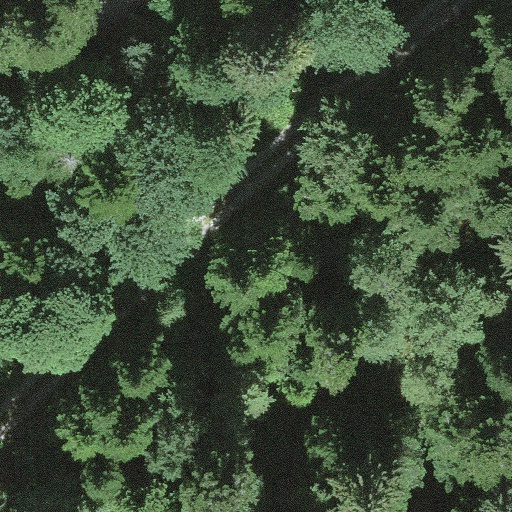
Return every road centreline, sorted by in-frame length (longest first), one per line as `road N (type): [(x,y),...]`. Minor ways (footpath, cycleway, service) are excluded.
road 1 (track): [(0,413),(457,0)]
road 2 (track): [(118,0),(0,58)]
